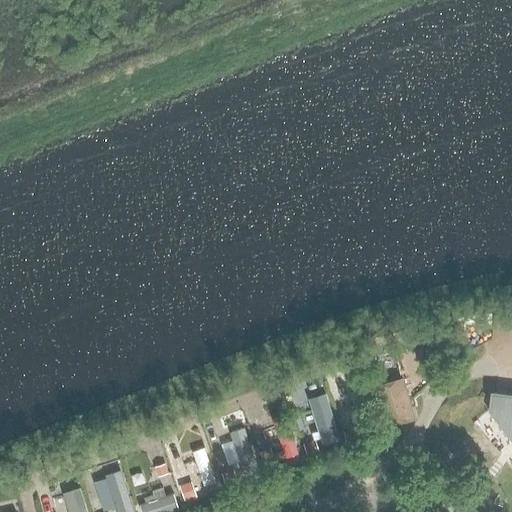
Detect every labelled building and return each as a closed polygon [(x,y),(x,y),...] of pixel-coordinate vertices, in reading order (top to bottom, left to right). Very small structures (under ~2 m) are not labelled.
[(435,344),(433,345),(437,360),(435,360),(438,373),(449,370),(445,357),(449,356),(445,342),(444,338),(434,340),(435,344)] [(383,427),(415,419),(404,377),(371,386),(383,427)] [(511,396),(494,395),(494,396),(495,396),(494,407),(511,429),(511,396)] [(249,426),(233,430),(235,440),(224,443),(230,464),(246,459),(249,471),(260,468),(249,426)] [(356,429),(343,432),(346,444),(358,442),(356,429)] [(321,438),(309,442),(312,453),(324,449),(321,438)] [(274,455),(276,461),(285,458),(283,451),(274,455)] [(274,457),(261,461),(266,473),(278,469),(274,457)] [(165,464),(154,467),(157,477),(168,474),(165,464)] [(234,470),(221,474),(225,487),(238,483),(234,470)] [(111,475),(118,511),(135,511),(127,472),(111,475)] [(191,481),(179,485),(184,501),(196,497),(191,481)] [(71,511),(92,511),(85,485),(65,491),(71,511)] [(177,492),(140,506),(142,511),(167,511),(182,507),(177,492)]
